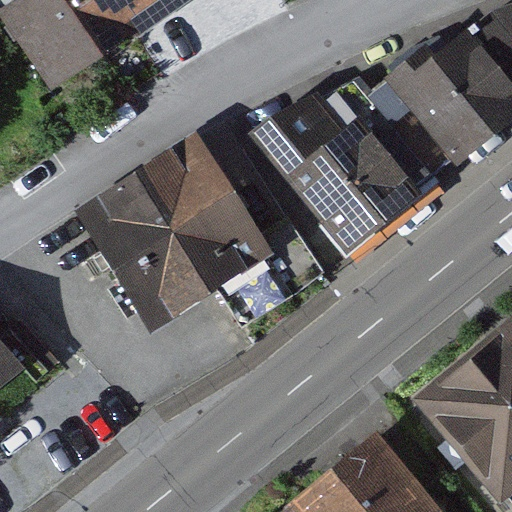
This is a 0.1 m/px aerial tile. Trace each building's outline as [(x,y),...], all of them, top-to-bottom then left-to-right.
[(6,0),(0,4),(0,17),(49,95),(199,0),(6,0)] [(511,14),(471,46),(511,98),(511,14)] [(396,86),(455,164),(511,121),(511,98),(471,46),(465,35),(396,86)] [(255,139),(351,262),(440,193),(344,70),(255,139)] [(77,221),(152,337),(272,260),(197,144),(77,221)] [(511,318),(410,400),(493,502),(511,487),(511,318)] [(0,392),(27,370),(0,338),(0,392)] [(435,511),(376,439),(285,511),(435,511)]
